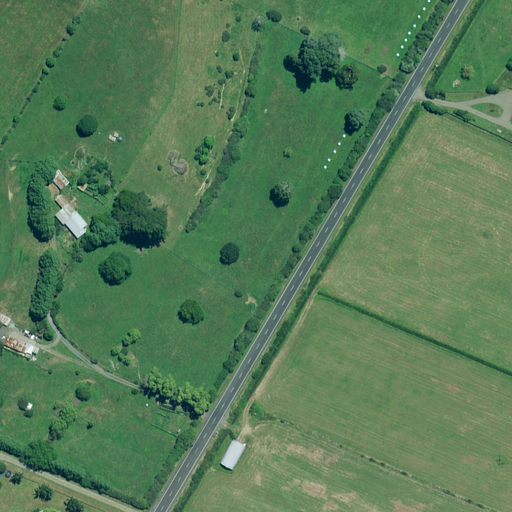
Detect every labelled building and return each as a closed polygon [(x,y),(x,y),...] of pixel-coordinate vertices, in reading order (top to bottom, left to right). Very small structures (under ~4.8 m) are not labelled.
[(53,179),(61,189),(67,184),(59,173),(57,174),(58,176),(53,179)] [(55,200),(63,208),(56,215),(64,224),(65,223),(79,238),(86,231),(84,228),(87,224),(60,195),(55,200)] [(0,313),(0,321),(7,325),(11,319),(0,313)] [(5,344),(31,355),(32,351),(37,354),(40,348),(9,335),(5,344)] [(233,439),(221,463),(232,469),(245,445),(233,439)]
